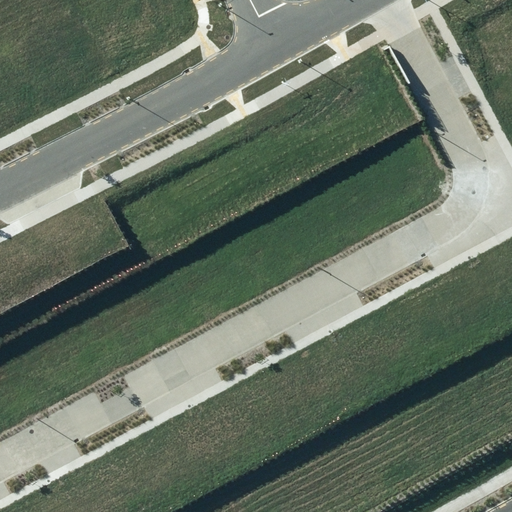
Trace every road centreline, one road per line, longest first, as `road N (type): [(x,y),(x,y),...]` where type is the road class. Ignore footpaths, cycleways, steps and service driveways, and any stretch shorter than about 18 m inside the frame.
road 1 (residential): [(0,466),(460,212),(472,160),(388,0)]
road 2 (residential): [(273,40),(0,185)]
